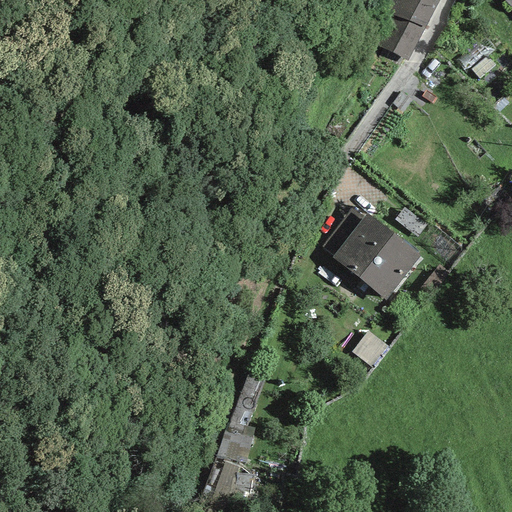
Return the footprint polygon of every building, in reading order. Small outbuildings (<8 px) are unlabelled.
[(439,0),(388,0),(369,41),(407,61),(439,0)] [(333,255),(363,218),(351,208),(321,246),(333,255)] [(419,255),(367,213),(363,218),(333,255),(331,257),(383,299),(419,255)] [(387,346),(367,331),(351,352),(371,367),(387,346)] [(220,459),(251,466),(256,444),(226,437),(220,459)] [(226,511),(228,506),(248,511),(259,473),(219,461),(203,511),(226,511)]
